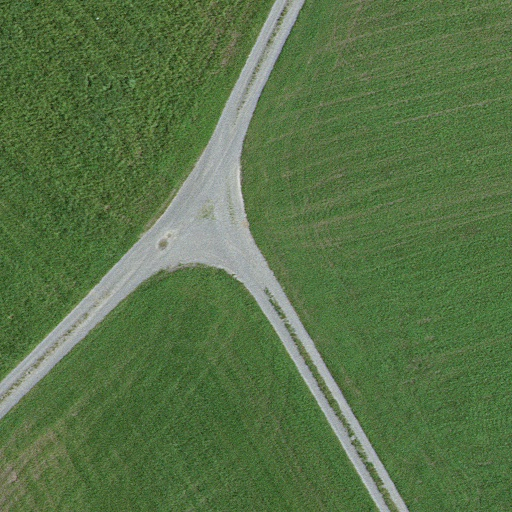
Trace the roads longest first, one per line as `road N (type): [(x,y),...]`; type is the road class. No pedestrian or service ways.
road 1 (track): [(290,0),(196,203),(0,401)]
road 2 (track): [(196,203),(263,282),(398,511)]
